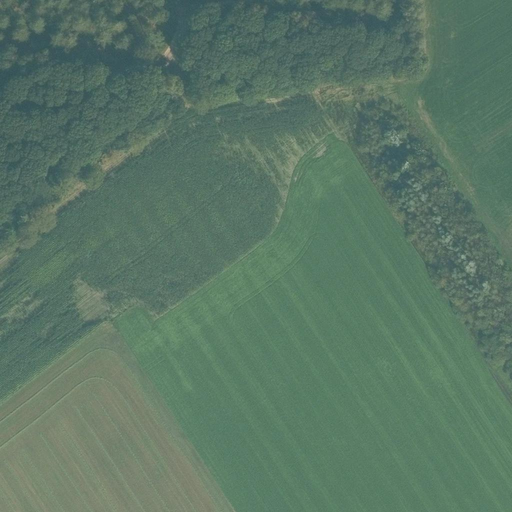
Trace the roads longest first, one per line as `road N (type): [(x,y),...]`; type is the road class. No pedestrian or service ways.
road 1 (track): [(394,0),(395,17),(173,15)]
road 2 (track): [(0,52),(138,61),(166,38),(173,15)]
